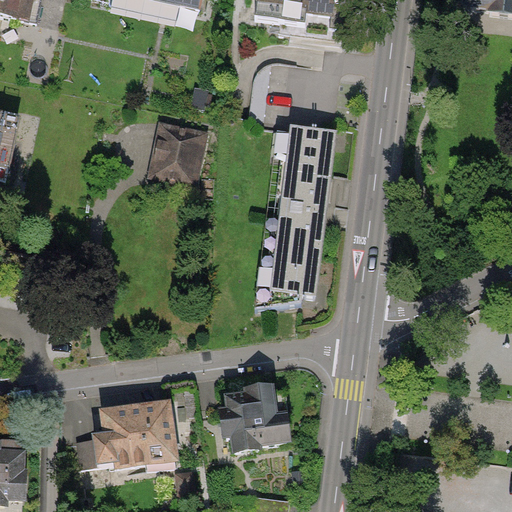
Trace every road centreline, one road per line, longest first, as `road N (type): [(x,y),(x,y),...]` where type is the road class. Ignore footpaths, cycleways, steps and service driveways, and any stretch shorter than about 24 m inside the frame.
road 1 (residential): [(0,392),(353,348)]
road 2 (unclassified): [(397,0),(353,348)]
road 3 (residential): [(353,348),(511,271)]
road 4 (unclassified): [(353,348),(333,511)]
